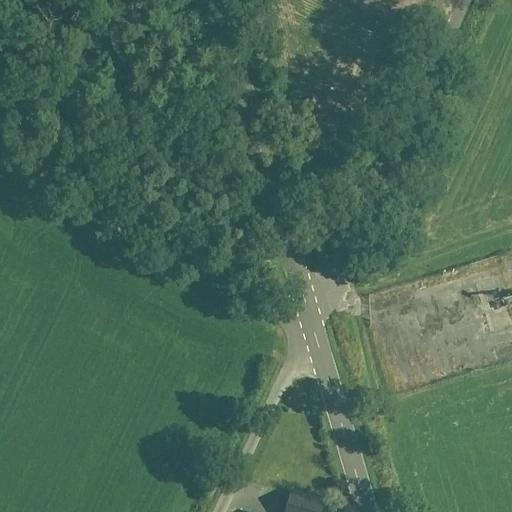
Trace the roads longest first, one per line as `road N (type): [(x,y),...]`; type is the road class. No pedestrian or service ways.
road 1 (residential): [(306,302),(339,266),(466,0)]
road 2 (tertiary): [(215,0),(306,302)]
road 3 (residential): [(313,323),(223,511)]
road 4 (tertiary): [(313,323),(368,511)]
